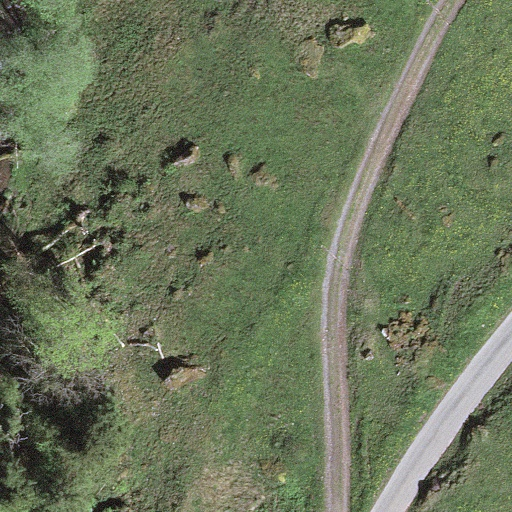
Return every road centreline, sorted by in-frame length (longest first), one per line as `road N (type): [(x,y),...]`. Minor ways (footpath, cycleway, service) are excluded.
road 1 (track): [(341,511),(337,329),(350,200),(461,0)]
road 2 (unclassified): [(390,511),(511,316)]
